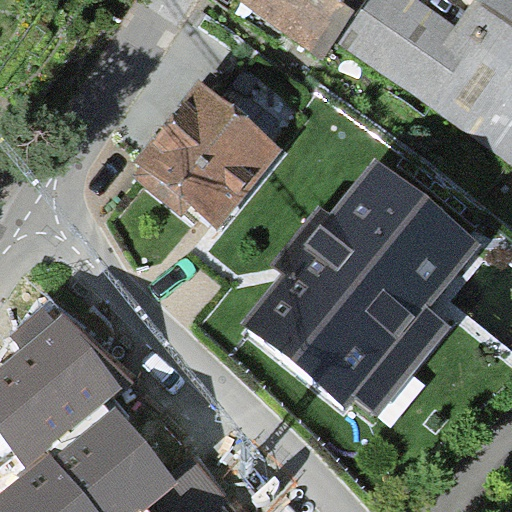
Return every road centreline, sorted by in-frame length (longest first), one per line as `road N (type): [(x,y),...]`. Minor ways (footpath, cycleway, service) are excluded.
road 1 (residential): [(30,213),(80,252),(337,511)]
road 2 (residential): [(160,0),(30,213)]
